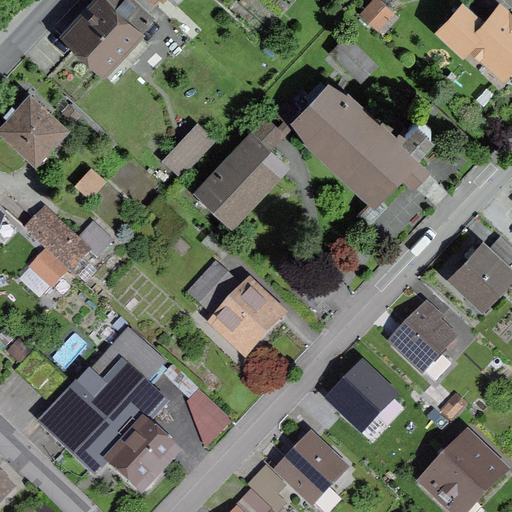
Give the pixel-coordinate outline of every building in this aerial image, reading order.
[(94,0),(60,37),(75,55),(89,68),(105,79),(144,36),(141,33),(155,18),(134,0),(94,0)] [(386,0),(382,0),(368,12),(379,26),(396,12),(386,0)] [(503,69),(511,59),(511,18),(501,8),(486,24),(464,3),(443,25),(466,45),(471,40),(503,69)] [(346,36),(333,51),(362,79),(375,64),(346,36)] [(349,88),(330,79),(291,118),(304,138),(374,205),(401,177),(409,168),(417,160),(421,156),(415,150),(435,128),(418,111),(397,133),(349,88)] [(0,135),(35,169),(69,132),(30,95),(0,127),(0,135)] [(233,227),(291,165),(272,147),(284,134),(262,113),(191,189),(233,227)] [(181,174),(214,139),(198,125),(166,159),(181,174)] [(430,171),(417,160),(409,168),(401,177),(414,189),(430,171)] [(92,166),(76,184),(91,198),(107,180),(92,166)] [(48,249),(70,269),(71,270),(89,250),(98,259),(114,241),(93,222),(78,238),(45,209),(26,230),(48,249)] [(173,213),(158,230),(169,241),(185,224),(173,213)] [(511,247),(500,236),(491,246),(510,264),(511,261),(511,247)] [(454,276),(482,302),(511,272),(483,245),(476,252),(471,248),(465,254),(470,258),(454,276)] [(70,269),(48,249),(32,266),(54,287),(70,269)] [(248,351),(278,319),(247,290),(246,292),(217,265),(190,294),(219,321),(217,322),(248,351)] [(394,343),(431,378),(445,363),(437,356),(452,339),(432,320),(436,315),(427,307),(394,343)] [(127,446),(144,428),(165,404),(143,384),(163,363),(129,332),(79,386),(78,385),(40,425),(91,472),(120,441),(127,446)] [(35,351),(16,372),(48,402),(68,381),(35,351)] [(333,399),(351,416),(348,418),(362,431),(393,398),(362,369),(333,399)] [(191,402),(206,445),(230,420),(200,392),(191,402)] [(457,396),(442,412),(451,420),(466,405),(457,396)] [(144,428),(127,446),(111,463),(141,490),(174,456),(144,428)] [(423,483),(453,511),(458,511),(471,498),(476,503),(504,474),(466,437),(423,483)] [(311,440),(280,473),(318,509),(332,494),(326,488),(343,470),(311,440)] [(0,469),(0,502),(16,486),(0,469)] [(234,510),(235,511),(268,511),(271,510),(252,491),(234,510)] [(53,511),(40,499),(28,511),(53,511)]
